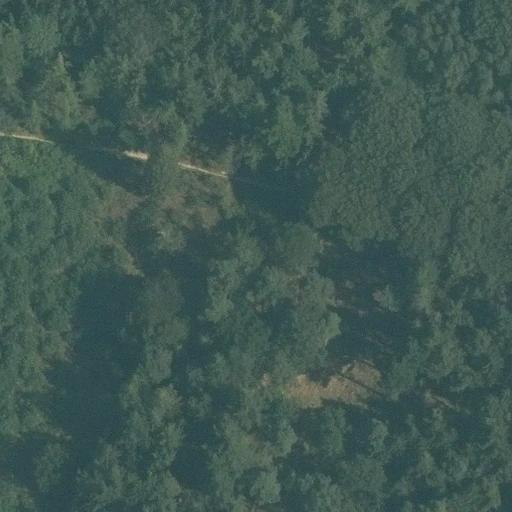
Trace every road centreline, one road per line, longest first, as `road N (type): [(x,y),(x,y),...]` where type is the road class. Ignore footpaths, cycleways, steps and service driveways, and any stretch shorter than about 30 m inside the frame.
road 1 (track): [(511,218),(383,194),(328,117),(0,37)]
road 2 (unknown): [(316,200),(140,155),(0,138)]
road 3 (unknown): [(333,99),(511,134)]
